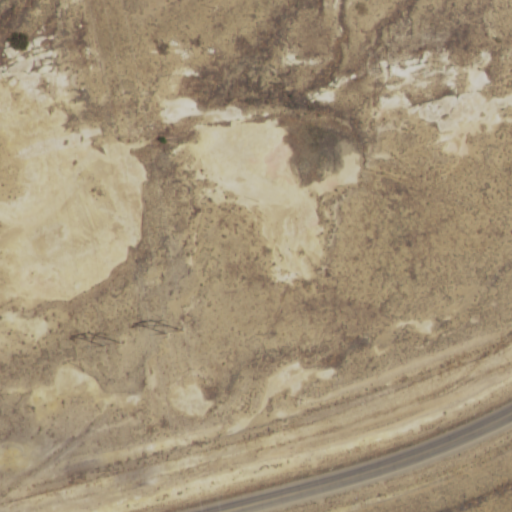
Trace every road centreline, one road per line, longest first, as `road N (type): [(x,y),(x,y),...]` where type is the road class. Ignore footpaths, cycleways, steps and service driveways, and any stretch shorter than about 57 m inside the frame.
road 1 (track): [(39,511),(229,464),(511,352)]
road 2 (primary): [(231,511),(341,482),(511,413)]
